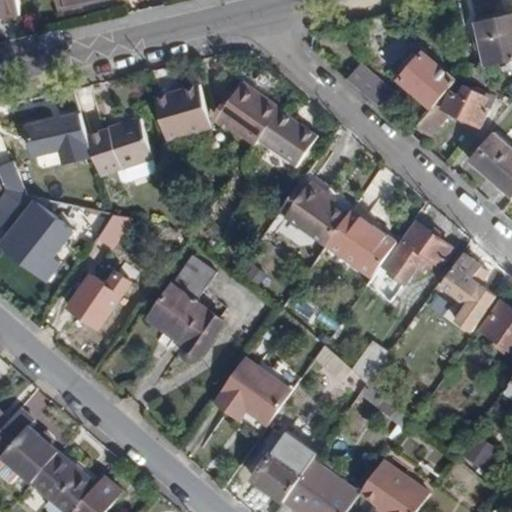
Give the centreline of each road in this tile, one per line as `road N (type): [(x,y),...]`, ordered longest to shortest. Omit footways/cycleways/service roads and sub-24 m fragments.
road 1 (residential): [(266,7),(288,53),(511,249)]
road 2 (residential): [(0,319),(222,511)]
road 3 (residential): [(266,7),(0,72)]
